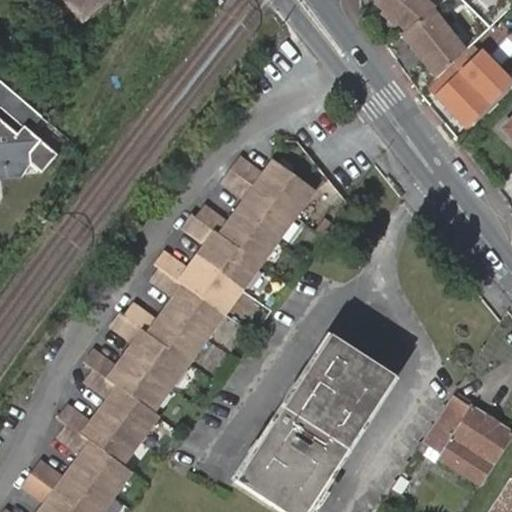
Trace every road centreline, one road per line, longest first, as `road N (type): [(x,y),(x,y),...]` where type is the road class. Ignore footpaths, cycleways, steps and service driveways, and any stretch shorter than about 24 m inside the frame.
road 1 (residential): [(0,473),(200,178),(254,124),(353,66)]
road 2 (tertiary): [(353,66),(511,261)]
